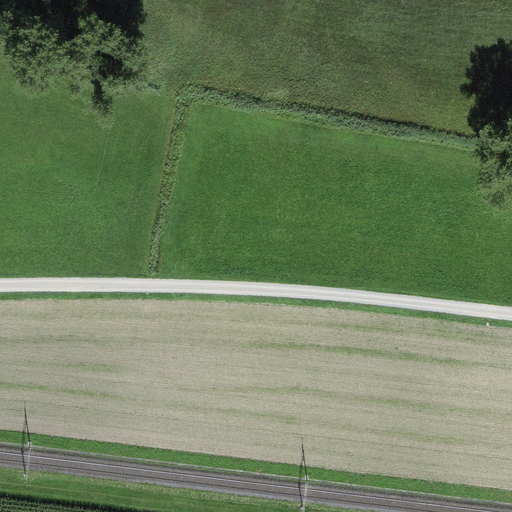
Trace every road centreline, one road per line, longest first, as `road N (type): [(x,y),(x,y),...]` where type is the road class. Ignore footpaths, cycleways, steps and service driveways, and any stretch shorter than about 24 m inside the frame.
road 1 (track): [(511,314),(276,290),(0,286)]
road 2 (track): [(0,487),(194,511)]
